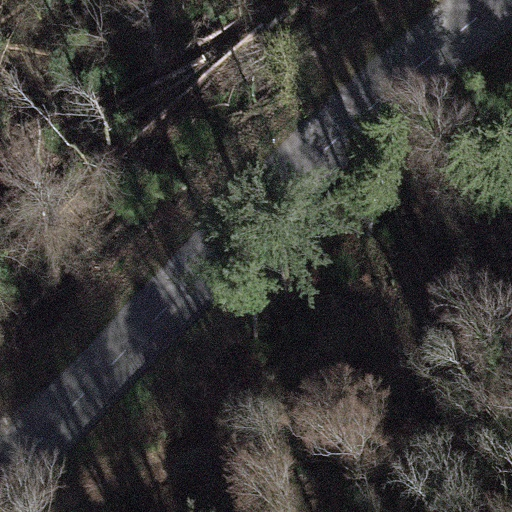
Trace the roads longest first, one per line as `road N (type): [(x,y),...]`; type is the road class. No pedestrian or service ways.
road 1 (tertiary): [(0,443),(346,124),(493,0)]
road 2 (track): [(0,486),(366,385),(511,321)]
